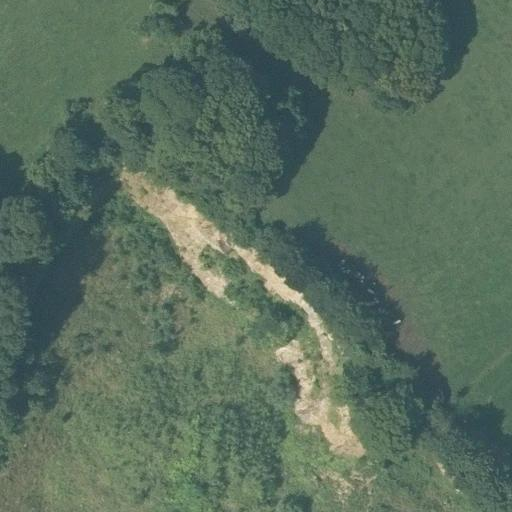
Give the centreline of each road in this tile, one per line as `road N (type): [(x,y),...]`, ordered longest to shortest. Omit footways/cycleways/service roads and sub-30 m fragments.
road 1 (track): [(0,504),(157,348)]
road 2 (track): [(438,433),(443,399),(511,343)]
